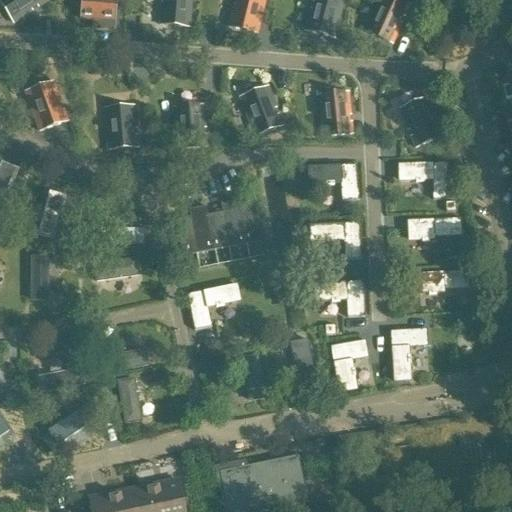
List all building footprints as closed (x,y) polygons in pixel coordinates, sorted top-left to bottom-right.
[(47,0),(0,0),(0,2),(14,25),(33,13),(31,10),(37,6),(39,9),(49,2),(47,0)] [(114,32),(116,0),(81,0),(80,19),(93,20),(92,30),(114,32)] [(161,4),(159,26),(189,28),(191,0),(164,0),(164,4),(161,4)] [(257,35),(265,0),(237,0),(236,7),(233,6),(228,28),(257,35)] [(334,39),(343,0),(312,0),(312,3),(315,4),(313,11),(310,10),(305,32),(334,39)] [(393,0),(379,0),(365,33),(392,45),(401,25),(398,24),(401,17),(404,18),(409,7),(393,0)] [(53,83),(25,93),(39,132),(67,122),(63,111),(61,112),(58,105),(61,104),(53,83)] [(275,109),(267,88),(239,98),(254,138),(282,127),(278,116),(275,117),(273,110),(275,109)] [(323,138),(352,135),(351,123),(348,124),(347,116),(350,116),(348,93),(318,96),(323,138)] [(443,138),(427,99),(399,110),(408,131),(410,130),(413,137),(411,138),(415,149),(443,138)] [(173,109),(177,151),(207,148),(206,136),(203,136),(202,129),(205,129),(203,106),(173,109)] [(134,107),(104,109),(108,151),(137,149),(136,137),(133,137),(133,129),(136,129),(134,107)] [(449,163),(398,165),(398,182),(415,181),(415,183),(423,183),(423,181),(431,181),(432,201),(450,200),(449,163)] [(0,165),(0,211),(8,190),(9,190),(17,171),(0,165)] [(343,203),(360,202),(358,165),(307,168),(308,185),(325,184),(325,186),(333,186),(333,184),(341,183),(343,203)] [(49,193),(37,236),(53,240),(59,217),(60,217),(66,197),(49,193)] [(237,202),(220,205),(221,213),(228,249),(246,245),(238,208),(237,202)] [(454,203),(445,203),(446,213),(455,213),(454,203)] [(254,205),(238,208),(246,245),(261,242),(254,205)] [(205,208),(188,211),(190,219),(197,255),(214,251),(207,216),(205,208)] [(221,213),(207,216),(214,251),(228,249),(221,213)] [(190,219),(174,222),(181,258),(197,255),(190,219)] [(460,219),(406,222),(407,242),(421,241),(421,243),(429,243),(429,240),(433,240),(433,239),(461,238),(460,219)] [(360,223),(309,226),(310,243),(326,242),(326,244),(335,244),(334,242),(343,241),(344,261),(362,260),(360,223)] [(99,229),(98,246),(142,246),(142,229),(99,229)] [(74,237),(71,247),(81,249),(84,239),(74,237)] [(86,240),(86,249),(97,249),(97,241),(86,240)] [(78,252),(78,263),(91,263),(91,253),(78,252)] [(65,253),(65,265),(75,266),(76,254),(65,253)] [(474,272),(415,276),(417,294),(428,294),(428,296),(436,295),(436,293),(443,293),(443,292),(475,289),(474,272)] [(346,284),(314,285),(315,302),(331,301),(331,304),(339,303),(339,301),(346,301),(347,318),(364,318),(362,283),(346,284)] [(236,285),(186,295),(194,331),(211,328),(207,308),(215,306),(216,308),(224,307),(223,305),(239,301),(236,285)] [(334,326),(325,326),(325,336),(335,336),(334,326)] [(426,330),(390,333),(393,382),(408,381),(408,365),(409,365),(409,357),(407,357),(407,349),(427,347),(426,330)] [(308,341),(291,344),(300,394),(317,391),(308,341)] [(365,341),(330,347),(338,393),(355,390),(352,375),(354,374),(353,366),(351,367),(350,362),(368,358),(365,341)] [(223,355),(211,357),(213,368),(225,365),(223,355)] [(159,368),(146,371),(148,381),(161,379),(159,368)] [(97,369),(88,371),(90,383),(100,381),(97,369)] [(16,386),(8,394),(14,401),(23,392),(16,386)] [(511,466),(506,435),(460,442),(465,477),(477,475),(476,471),(511,466)] [(385,498),(415,494),(409,448),(374,452),(376,465),(380,465),(385,498)] [(273,511),(273,508),(307,501),(297,455),(220,471),(229,511),(273,511)] [(185,511),(179,479),(88,498),(90,511),(185,511)]
